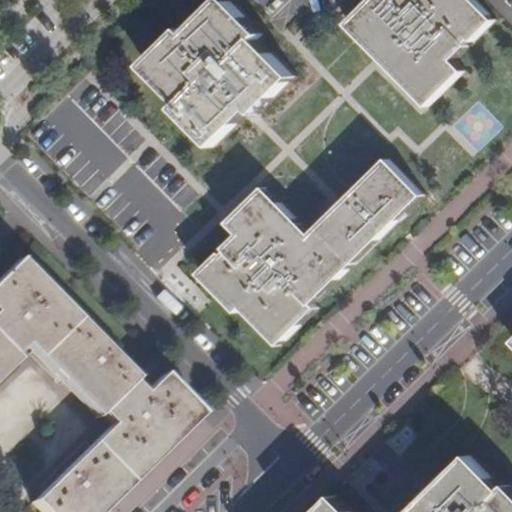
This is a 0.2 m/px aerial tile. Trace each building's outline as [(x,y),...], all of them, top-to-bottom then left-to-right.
[(267,35),(233,0),(226,0),(192,33),(188,29),(150,67),(187,105),(183,109),(221,147),(250,118),(257,110),(262,114),(299,77),(263,39),(267,35)] [(433,108),(470,72),(458,60),(473,45),(471,43),(476,38),(478,40),(497,20),(478,0),(377,0),(353,25),(369,43),(411,85),(427,102),(433,108)] [(431,194),(395,158),(342,210),(317,235),(307,225),(270,188),(235,224),(244,233),(230,248),(233,251),(228,256),(226,253),(205,274),(243,313),(248,308),(285,345),(322,308),(318,303),(362,260),(431,194)] [(0,376),(17,360),(13,356),(23,346),(94,418),(98,415),(110,426),(32,501),(33,502),(42,511),(101,511),(200,415),(162,375),(143,392),(132,381),(134,378),(16,260),(0,275),(0,376)] [(417,511),(357,511),(340,495),(323,511),(511,511),(511,489),(511,490),(476,454),(438,492),(417,511)]
